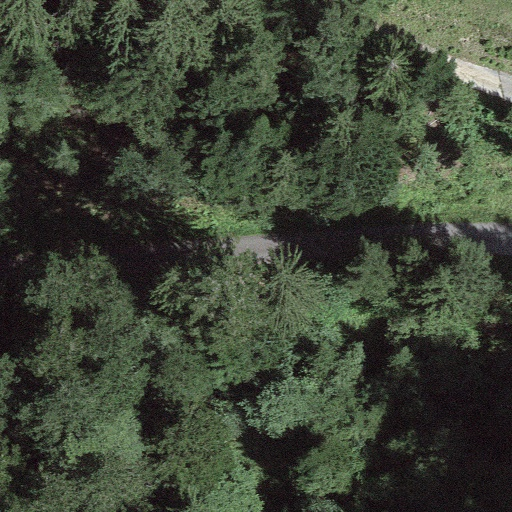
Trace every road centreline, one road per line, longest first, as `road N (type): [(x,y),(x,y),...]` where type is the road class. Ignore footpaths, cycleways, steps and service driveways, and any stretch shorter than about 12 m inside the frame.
road 1 (track): [(0,264),(468,234),(511,239)]
road 2 (track): [(511,89),(286,0)]
